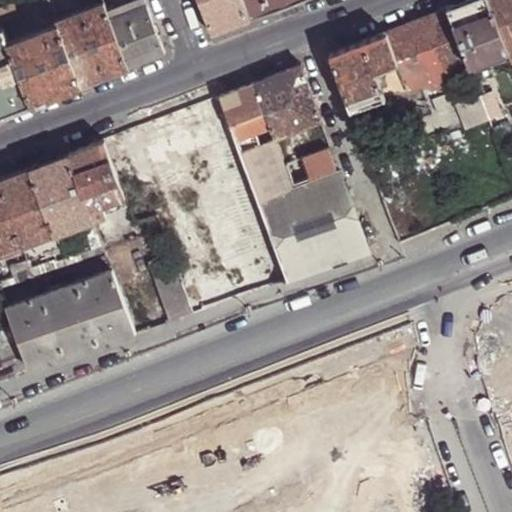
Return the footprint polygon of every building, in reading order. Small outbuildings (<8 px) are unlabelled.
[(147,5),(145,0),(131,0),(106,10),(110,20),(147,5)] [(198,0),(212,34),(250,20),(245,8),(242,0),(198,0)] [(242,0),(245,8),(255,4),(259,16),(301,0),(242,0)] [(488,0),(465,0),(446,7),(467,63),(468,64),(508,48),(488,0)] [(511,0),(488,0),(508,48),(511,60),(511,0)] [(110,20),(106,10),(103,1),(56,19),(57,23),(80,85),(127,67),(110,20)] [(0,7),(0,20),(1,24),(19,17),(14,3),(13,4),(13,3),(0,7)] [(250,20),(259,16),(255,4),(245,8),(250,20)] [(165,52),(147,5),(110,20),(127,67),(165,52)] [(446,7),(384,30),(395,60),(404,86),(422,80),(425,85),(429,86),(433,87),(437,86),(443,85),(447,83),(450,81),(453,78),(455,74),(455,68),(467,63),(446,7)] [(31,104),(80,85),(57,23),(8,42),(31,104)] [(0,115),(31,104),(8,42),(2,27),(0,27),(0,115)] [(395,60),(384,30),(328,52),(349,109),(380,97),(385,114),(395,110),(389,93),(384,95),(375,68),(395,60)] [(511,61),(511,60),(499,65),(511,98),(511,61)] [(301,62),(254,80),(274,136),(321,118),(301,62)] [(254,80),(219,92),(289,278),(366,251),(368,245),(339,168),(292,185),(289,175),(274,136),(254,80)] [(491,91),(480,95),(486,112),(497,108),(491,91)] [(219,92),(102,137),(123,194),(127,204),(133,220),(156,212),(165,209),(187,268),(177,272),(192,312),(289,278),(219,92)] [(480,95),(479,93),(455,101),(463,123),(487,114),(486,112),(480,95)] [(102,137),(67,151),(93,218),(105,213),(101,202),(123,194),(102,137)] [(67,151),(30,165),(54,230),(55,232),(93,218),(67,151)] [(292,185),(339,168),(333,151),(331,152),(325,159),(296,169),(297,173),(289,175),(292,185)] [(30,165),(0,176),(0,187),(21,243),(54,230),(30,165)] [(0,187),(0,251),(21,243),(0,187)] [(101,202),(105,213),(127,204),(123,194),(101,202)] [(156,212),(133,220),(138,234),(161,227),(156,212)] [(402,219),(392,223),(397,237),(408,232),(402,219)] [(0,278),(0,284),(0,286),(104,249),(102,243),(68,255),(64,257),(61,257),(60,255),(31,265),(16,271),(16,274),(13,274),(8,276),(0,278)] [(31,245),(23,248),(27,258),(29,258),(34,255),(31,245)] [(58,247),(34,255),(29,258),(31,265),(60,255),(61,257),(64,257),(61,250),(60,251),(58,247)] [(27,258),(23,248),(16,250),(20,261),(27,258)] [(148,259),(169,319),(192,312),(177,272),(170,251),(148,259)] [(9,264),(13,274),(16,274),(16,271),(31,265),(29,258),(27,258),(20,261),(9,264)] [(13,321),(30,368),(134,331),(111,267),(7,303),(13,321)] [(0,305),(0,321),(1,325),(13,321),(7,303),(0,305)] [(0,378),(30,368),(13,321),(1,325),(0,325),(0,378)]
